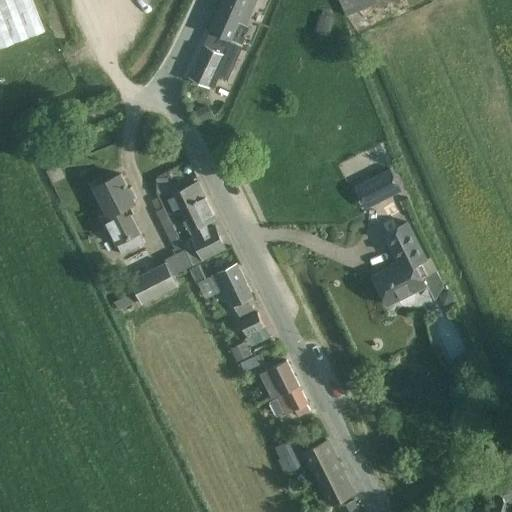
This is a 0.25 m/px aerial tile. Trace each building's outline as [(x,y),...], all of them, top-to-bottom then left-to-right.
[(0,0),(0,46),(43,31),(30,0),(0,0)] [(223,0),(211,29),(243,43),(250,27),(245,25),(256,0),(223,0)] [(339,0),(346,16),(386,0),(339,0)] [(191,77),(214,87),(219,76),(228,80),(243,47),(211,32),(205,46),(191,77)] [(354,184),(364,207),(403,190),(392,166),(354,184)] [(132,187),(129,188),(121,173),(95,187),(108,212),(101,216),(116,246),(118,245),(123,254),(145,242),(140,234),(142,233),(132,214),(135,213),(130,205),(136,202),(134,199),(138,197),(132,187)] [(183,245),(195,265),(227,249),(216,226),(209,229),(206,223),(216,218),(198,182),(176,194),(193,228),(189,230),(193,237),(192,237),(193,239),(183,245)] [(165,207),(159,196),(153,200),(158,211),(165,207)] [(407,222),(384,233),(400,264),(374,276),(388,304),(400,298),(403,303),(406,305),(411,306),(415,303),(418,299),(418,295),(416,290),(427,285),(422,276),(426,274),(421,262),(426,259),(407,222)] [(166,262),(131,281),(143,304),(178,286),(166,262)] [(235,306),(240,317),(255,309),(249,299),(253,297),(237,263),(217,273),(218,273),(215,275),(223,291),(227,289),(235,306)] [(258,313),(241,321),(247,336),(265,328),(258,313)] [(238,361),(253,354),(247,341),(232,348),(238,361)] [(286,361),(262,373),(274,398),(278,396),(287,414),(296,410),(299,417),(311,411),(299,386),(286,361)] [(302,447),(297,437),(276,447),(281,458),(302,447)] [(305,452),(330,503),(353,492),(329,441),(312,449),(305,452)] [(502,497),(472,511),(510,511),(507,507),(511,504),(511,485),(500,492),(502,497)] [(360,511),(355,501),(340,508),(341,511),(360,511)]
